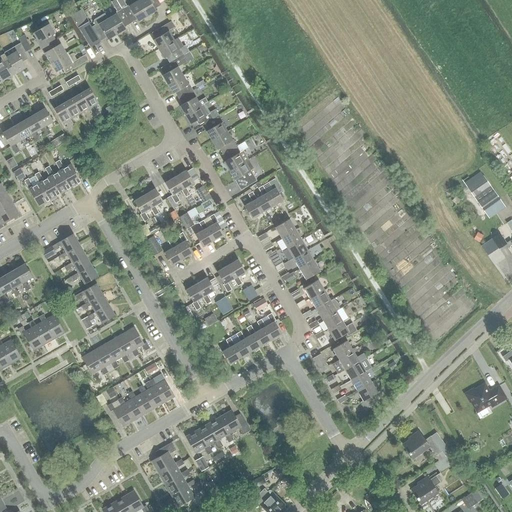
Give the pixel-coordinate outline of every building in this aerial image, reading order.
[(120,5),(116,0),(112,0),(111,1),(117,12),(116,13),(116,14),(108,19),(117,35),(126,29),(124,25),(130,22),(122,9),(120,5)] [(128,6),(122,9),(130,22),(136,18),(138,22),(147,17),(138,1),(137,0),(130,0),(126,3),(128,6)] [(139,0),(138,1),(147,17),(156,11),(154,7),(160,4),(157,0),(139,0)] [(88,29),(86,25),(80,28),(90,45),(105,36),(108,40),(117,35),(108,19),(104,13),(94,20),(94,21),(93,22),(95,25),(88,29)] [(153,40),(158,49),(174,40),(169,32),(174,29),(170,22),(153,32),(157,38),(153,40)] [(38,44),(41,48),(55,40),(52,35),(54,34),(48,24),(33,33),(39,43),(38,44)] [(21,43),(26,51),(31,48),(24,35),(18,38),(21,43)] [(167,56),(171,62),(188,52),(185,46),(183,47),(178,38),(174,40),(158,49),(163,58),(167,56)] [(58,45),(55,40),(41,48),(44,53),(45,53),(50,62),(66,53),(60,44),(58,45)] [(14,47),(5,52),(16,72),(25,66),(22,61),(27,58),(24,52),(26,51),(21,43),(14,47)] [(0,78),(1,81),(11,75),(12,76),(16,73),(16,72),(5,52),(4,53),(5,53),(0,56),(0,78)] [(162,75),(168,85),(183,76),(178,67),(188,61),(184,56),(189,53),(188,52),(171,62),(174,68),(162,75)] [(56,72),(71,63),(66,53),(50,62),(56,72)] [(85,55),(76,60),(71,63),(74,68),(88,60),(85,55)] [(78,75),(72,79),(74,83),(80,80),(78,75)] [(177,92),(180,98),(193,91),(189,84),(188,85),(183,76),(168,85),(173,94),(177,92)] [(63,90),(60,85),(54,89),(57,94),(63,90)] [(89,109),(98,104),(89,89),(80,94),(89,109)] [(180,106),(186,116),(204,104),(207,102),(205,98),(199,101),(193,91),(180,98),(184,104),(180,106)] [(80,94),(72,99),(80,114),(89,109),(80,94)] [(63,104),(72,119),(80,114),(72,99),(63,104)] [(63,124),(72,119),(63,104),(54,109),(63,124)] [(203,122),(205,124),(219,116),(215,110),(210,113),(204,104),(186,116),(191,125),(196,121),(198,124),(200,124),(203,122)] [(52,122),(45,109),(34,115),(42,128),(46,136),(50,133),(48,129),(47,130),(45,126),(52,122)] [(38,135),(36,136),(34,132),(42,128),(34,115),(24,121),(31,134),(36,142),(40,139),(38,135)] [(206,132),(211,141),(227,132),(222,123),(223,123),(219,116),(205,124),(208,130),(206,132)] [(26,142),(24,138),(31,134),(24,121),(13,127),(21,140),(25,148),(30,145),(27,141),(26,142)] [(19,151),(17,147),(16,148),(14,144),(21,140),(13,127),(3,133),(15,154),(19,151)] [(117,148),(122,159),(160,140),(157,134),(152,136),(150,131),(117,148)] [(221,148),(224,153),(236,146),(233,140),(232,140),(227,132),(211,141),(217,150),(221,148)] [(330,151),(328,142),(334,140),(333,134),(310,141),(314,155),(330,151)] [(63,141),(59,135),(50,141),(54,147),(63,141)] [(223,162),(229,171),(248,160),(243,150),(240,152),(236,146),(224,153),(228,159),(223,162)] [(108,156),(114,168),(123,163),(117,151),(108,156)] [(55,163),(60,171),(70,188),(81,182),(71,165),(64,168),(60,160),(55,163)] [(248,160),(229,171),(240,190),(256,181),(250,171),(254,169),(248,160)] [(15,161),(8,165),(11,169),(17,165),(15,161)] [(45,169),(50,177),(59,194),(70,188),(60,171),(54,175),(49,166),(45,169)] [(186,171),(176,177),(184,190),(182,191),(186,198),(190,195),(186,188),(194,184),(186,171)] [(35,175),(39,183),(49,200),(59,194),(50,177),(43,181),(38,173),(35,175)] [(483,175),(466,187),(484,211),(500,199),(483,175)] [(184,190),(176,177),(164,184),(172,196),(167,199),(173,209),(177,207),(175,204),(179,201),(175,195),(182,191),(184,190)] [(49,200),(39,183),(33,186),(29,178),(24,181),(39,206),(49,200)] [(272,189),(266,193),(265,194),(272,207),(283,201),(275,188),(276,187),(273,180),(268,183),(272,189)] [(203,186),(195,191),(202,203),(210,198),(203,186)] [(262,196),(256,199),(255,200),(262,213),(272,207),(265,194),(266,193),(263,186),(262,187),(258,189),(262,196)] [(155,189),(144,195),(151,208),(150,209),(154,216),(159,213),(155,207),(163,202),(155,189)] [(255,200),(256,199),(252,192),(248,195),(252,202),(244,206),(251,219),(262,213),(255,200)] [(0,210),(12,203),(6,193),(0,196),(0,210)] [(144,213),(150,209),(151,208),(144,195),(134,201),(141,214),(140,215),(144,222),(148,219),(144,213)] [(455,196),(451,201),(456,205),(460,200),(455,196)] [(18,214),(13,205),(12,203),(0,210),(0,227),(3,226),(2,224),(18,214)] [(176,211),(170,214),(174,221),(179,217),(176,211)] [(179,217),(186,229),(194,225),(187,213),(179,217)] [(208,227),(207,228),(214,241),(224,235),(217,223),(218,222),(214,215),(210,217),(214,224),(209,227),(208,227)] [(275,228),(281,239),(296,230),(289,220),(275,228)] [(208,227),(204,221),(200,223),(203,230),(195,235),(202,248),(214,241),(207,228),(208,227)] [(149,230),(152,235),(162,228),(159,223),(154,226),(154,227),(149,230)] [(137,229),(143,239),(151,234),(145,224),(137,229)] [(281,239),(287,249),(302,240),(296,230),(281,239)] [(477,232),(473,239),(479,242),(483,235),(477,232)] [(183,242),(176,245),(175,246),(183,259),(193,253),(185,241),(186,240),(182,233),(179,235),(183,242)] [(258,238),(260,242),(268,237),(265,233),(258,238)] [(58,256),(78,244),(72,234),(52,246),(54,250),(59,248),(58,246),(61,245),(65,252),(58,256)] [(492,239),(498,249),(506,244),(499,234),(492,239)] [(153,256),(162,251),(153,236),(144,241),(153,256)] [(172,266),(182,260),(183,259),(175,246),(176,245),(172,239),(168,241),(172,248),(164,253),(172,266)] [(287,249),(293,259),(308,251),(302,240),(287,249)] [(263,247),(265,251),(273,247),(271,243),(263,247)] [(64,266),(64,267),(85,255),(78,244),(58,256),(60,261),(65,258),(64,257),(67,255),(71,262),(64,266)] [(293,259),(299,270),(314,261),(308,251),(293,259)] [(269,257),(271,261),(279,256),(276,252),(269,257)] [(70,277),(91,265),(85,255),(64,267),(66,271),(71,269),(70,267),(73,265),(77,272),(70,277)] [(238,259),(227,266),(235,279),(234,280),(237,286),(242,284),(238,277),(246,273),(238,259)] [(299,270),(305,280),(320,272),(314,261),(299,270)] [(275,267),(277,271),(284,267),(282,263),(275,267)] [(24,264),(13,270),(21,283),(26,291),(30,288),(28,284),(26,285),(24,281),(32,277),(24,264)] [(91,265),(70,277),(72,282),(77,279),(76,278),(80,276),(84,284),(97,276),(91,265)] [(227,266),(226,266),(217,272),(219,276),(215,278),(219,285),(223,282),(224,285),(223,285),(227,292),(231,290),(227,283),(233,280),(234,280),(235,279),(227,266)] [(13,270),(3,276),(11,289),(16,297),(20,294),(17,290),(16,291),(14,287),(21,283),(13,270)] [(281,278),(284,284),(296,277),(293,272),(289,274),(288,273),(281,278)] [(3,276),(0,277),(0,294),(0,295),(5,303),(10,300),(7,296),(6,297),(4,293),(11,289),(3,276)] [(204,297),(203,297),(207,304),(211,302),(207,295),(214,291),(207,278),(197,284),(204,297)] [(303,288),(310,299),(324,290),(318,280),(303,288)] [(81,306),(102,294),(96,283),(75,296),(77,300),(82,298),(81,296),(85,294),(89,301),(81,306)] [(197,284),(195,284),(186,290),(193,303),(192,303),(196,310),(200,308),(197,301),(203,298),(203,297),(204,297),(197,284)] [(68,286),(65,293),(71,296),(74,289),(68,286)] [(244,292),(250,303),(258,298),(252,287),(244,292)] [(290,294),(293,298),(300,294),(298,290),(290,294)] [(310,299),(316,309),(331,301),(324,290),(310,299)] [(87,316),(87,317),(108,304),(102,294),(81,306),(84,310),(88,308),(87,306),(91,304),(95,312),(87,316)] [(217,307),(222,315),(233,309),(225,296),(219,300),(222,304),(217,307)] [(253,304),(256,310),(257,311),(268,305),(264,298),(253,304)] [(334,299),(331,301),(316,309),(322,320),(337,311),(340,309),(338,307),(340,306),(334,299)] [(296,304),(299,308),(306,304),(304,300),(296,304)] [(108,304),(87,317),(90,321),(94,318),(93,317),(97,315),(102,323),(114,315),(108,304)] [(310,310),(302,315),(305,319),(312,314),(310,310)] [(322,320),(328,330),(343,322),(337,311),(322,320)] [(38,316),(42,322),(44,321),(54,338),(64,332),(54,315),(46,320),(43,314),(38,316)] [(271,323),(265,327),(264,327),(272,340),(282,334),(274,321),(275,321),(271,314),(267,316),(271,323)] [(28,323),(31,328),(33,327),(43,345),(54,338),(44,321),(42,322),(36,326),(32,320),(28,323)] [(261,346),(272,340),(264,327),(265,327),(261,320),(257,322),(261,329),(257,332),(254,334),(261,346)] [(309,326),(311,329),(318,325),(316,321),(309,326)] [(328,330),(334,341),(346,334),(347,336),(357,331),(352,322),(345,326),(343,322),(328,330)] [(33,351),(41,346),(43,345),(33,327),(31,328),(25,332),(22,326),(18,329),(21,334),(22,334),(33,351)] [(250,352),(261,346),(254,334),(257,332),(255,333),(251,326),(246,328),(250,335),(244,339),(243,340),(250,352)] [(134,327),(123,333),(133,350),(136,349),(142,345),(145,351),(149,349),(146,343),(144,344),(134,327)] [(240,359),(250,352),(243,340),(244,339),(240,332),(236,334),(240,341),(235,344),(234,345),(232,346),(240,359)] [(315,336),(317,340),(324,336),(322,332),(315,336)] [(123,333),(113,339),(123,356),(126,355),(131,351),(135,357),(139,355),(136,349),(133,350),(123,333)] [(232,346),(234,345),(230,338),(225,340),(229,348),(222,352),(229,365),(240,359),(232,346)] [(113,339),(103,345),(113,362),(115,361),(121,357),(124,363),(129,360),(126,355),(123,356),(113,339)] [(0,347),(9,364),(21,357),(11,340),(3,345),(0,340),(0,347)] [(339,360),(353,352),(347,341),(332,350),(339,360)] [(103,345),(92,351),(102,368),(105,366),(111,363),(114,368),(118,366),(115,361),(113,362),(103,345)] [(0,369),(9,364),(0,347),(0,369)] [(511,350),(502,357),(505,362),(509,359),(511,362),(511,350)] [(91,374),(100,369),(103,375),(108,372),(105,366),(102,368),(92,351),(82,357),(91,374)] [(344,370),(345,371),(359,362),(353,352),(339,360),(331,364),(337,374),(344,370)] [(313,359),(315,363),(323,358),(320,354),(313,359)] [(345,371),(351,381),(366,372),(359,362),(345,371)] [(393,362),(388,365),(391,370),(396,367),(393,362)] [(155,363),(144,369),(147,375),(158,368),(155,363)] [(319,369),(321,373),(329,369),(327,364),(319,369)] [(351,381),(357,391),(372,383),(366,372),(351,381)] [(325,379),(327,383),(335,379),(333,375),(325,379)] [(164,380),(156,385),(153,379),(148,382),(151,387),(154,386),(164,403),(174,397),(164,380)] [(357,391),(363,401),(360,403),(364,411),(376,404),(372,397),(378,393),(372,383),(357,391)] [(153,409),(164,403),(154,386),(151,387),(152,387),(145,391),(142,385),(138,388),(141,393),(143,392),(153,409)] [(331,390),(333,394),(341,389),(339,385),(331,390)] [(506,399),(498,386),(488,392),(484,385),(473,392),(472,390),(465,395),(469,402),(471,401),(477,411),(490,404),(492,407),(506,399)] [(106,391),(110,399),(117,395),(112,387),(106,391)] [(143,415),(153,409),(143,392),(141,393),(135,397),(132,391),(128,394),(131,399),(133,398),(143,415)] [(337,400),(339,404),(347,400),(345,396),(337,400)] [(132,422),(143,415),(133,398),(131,399),(125,403),(122,398),(117,400),(120,405),(122,404),(132,422)] [(122,427),(132,422),(122,404),(120,405),(114,409),(111,404),(107,406),(110,412),(112,410),(122,427)] [(231,410),(218,418),(228,434),(229,434),(238,428),(242,435),(250,431),(240,414),(235,417),(231,410)] [(218,418),(208,424),(217,440),(218,439),(224,436),(228,443),(233,440),(229,434),(228,434),(218,418)] [(208,424),(198,430),(207,446),(208,446),(214,442),(218,449),(222,446),(218,439),(217,440),(208,424)] [(208,455),(210,454),(212,452),(208,446),(207,446),(198,430),(186,437),(195,453),(204,448),(208,455)] [(408,440),(402,445),(412,458),(428,447),(435,455),(438,461),(446,455),(450,453),(435,432),(424,441),(417,431),(407,439),(408,440)] [(151,461),(159,475),(175,465),(175,463),(169,454),(176,450),(171,443),(154,452),(157,458),(151,461)] [(438,461),(434,464),(440,473),(452,465),(446,455),(438,461)] [(202,457),(195,461),(201,472),(208,468),(202,457)] [(159,475),(165,485),(182,475),(181,474),(177,468),(184,464),(181,459),(175,463),(175,465),(159,475)] [(165,485),(171,495),(188,485),(187,484),(184,478),(190,474),(187,470),(181,474),(182,475),(165,485)] [(239,475),(242,481),(249,477),(247,471),(239,475)] [(411,490),(421,504),(437,493),(437,492),(439,490),(435,484),(439,482),(435,475),(428,479),(426,476),(416,483),(417,486),(411,490)] [(252,482),(255,488),(266,483),(263,477),(252,482)] [(196,483),(200,490),(208,485),(204,478),(196,483)] [(228,487),(223,478),(218,481),(219,483),(215,484),(219,492),(228,487)] [(196,485),(195,483),(193,480),(187,484),(188,485),(171,495),(178,507),(195,497),(190,488),(196,485)] [(500,485),(494,489),(501,500),(507,496),(500,485)] [(242,491),(247,498),(254,494),(249,486),(242,491)] [(256,501),(266,511),(276,511),(284,505),(272,492),(270,494),(265,489),(259,494),(261,497),(256,501)] [(133,490),(124,496),(132,511),(134,511),(135,511),(141,508),(143,511),(148,511),(145,505),(143,506),(133,490)] [(462,499),(468,508),(477,502),(471,493),(462,499)] [(132,511),(124,496),(113,503),(118,511),(135,511),(134,511),(132,511)] [(226,511),(245,511),(246,511),(245,511),(250,506),(242,498),(226,511)] [(118,511),(113,503),(102,509),(104,511),(118,511)]
